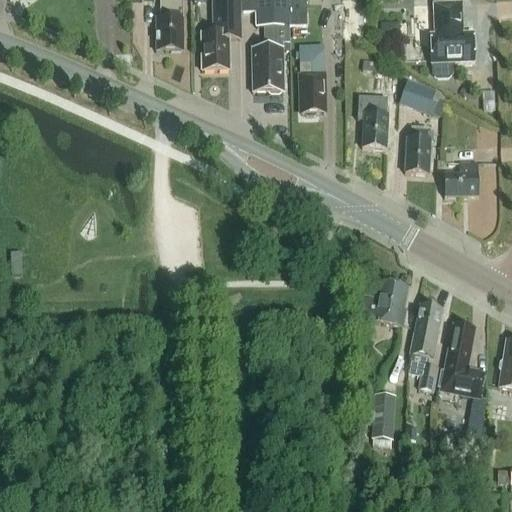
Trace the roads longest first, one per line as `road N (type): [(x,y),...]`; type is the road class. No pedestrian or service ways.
road 1 (unknown): [(161,222),(125,245),(122,337),(92,414),(56,424),(50,467),(62,511)]
road 2 (secondary): [(181,121),(273,190),(357,208)]
road 3 (secondary): [(357,208),(298,169),(181,121)]
road 4 (secondary): [(181,121),(0,44)]
road 5 (secondary): [(506,294),(357,208)]
